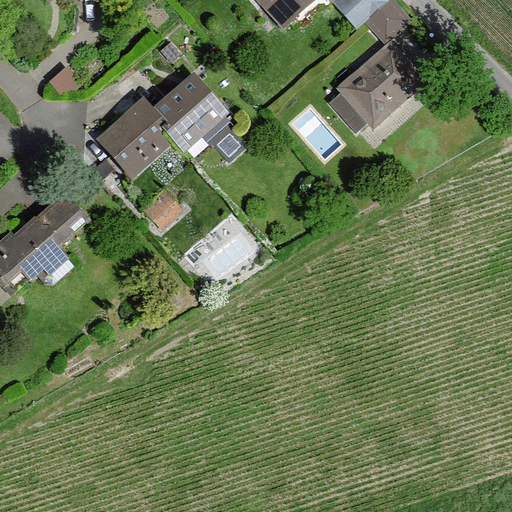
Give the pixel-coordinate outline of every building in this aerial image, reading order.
[(260,0),(286,29),(318,0),(329,0),(331,1),(331,0),(260,0)] [(388,0),(342,0),(338,4),(359,29),(390,2),(388,0)] [(412,25),(395,5),(371,26),(388,46),(412,25)] [(426,83),(393,45),(388,50),(341,91),(374,129),(426,83)] [(115,129),(100,142),(112,155),(133,178),(175,141),(185,152),(229,113),(197,77),(170,101),(155,114),(145,102),(115,129)] [(166,190),(144,210),(163,232),(185,212),(166,190)] [(0,249),(0,284),(7,285),(25,271),(31,281),(44,268),(50,276),(67,259),(58,249),(88,222),(67,198),(56,208),(15,241),(12,238),(0,249)]
